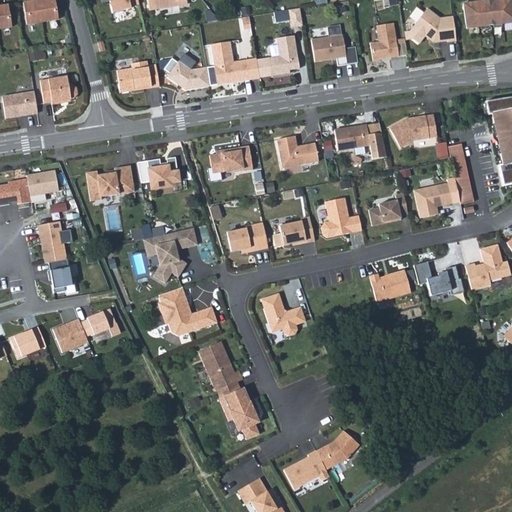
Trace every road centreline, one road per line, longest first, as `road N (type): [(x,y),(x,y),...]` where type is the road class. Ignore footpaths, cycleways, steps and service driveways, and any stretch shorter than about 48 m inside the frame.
road 1 (residential): [(267,453),(290,437),(236,307),(249,278),(485,225),(511,211)]
road 2 (residential): [(105,132),(511,71)]
road 3 (residential): [(358,511),(511,399)]
road 4 (residential): [(105,132),(74,0)]
